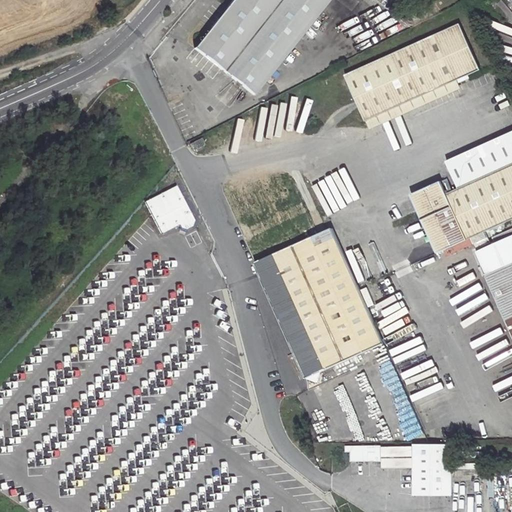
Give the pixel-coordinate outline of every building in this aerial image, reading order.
[(256,96),(332,0),(236,0),(198,49),(256,96)] [(435,0),(433,0),(405,14),(411,26),(441,11),(440,9),(436,1),(435,0)] [(449,4),(446,0),(438,0),(436,1),(440,9),(449,4)] [(460,25),(346,76),(368,127),(482,76),(460,25)] [(440,253),(511,221),(511,134),(449,163),(460,189),(446,195),(430,202),(432,205),(421,210),(440,253)] [(200,139),(189,144),(193,151),(204,145),(200,139)] [(415,197),(421,210),(432,205),(430,202),(446,195),(443,184),(415,197)] [(180,224),(183,230),(196,224),(176,185),(144,201),(160,234),(180,224)] [(332,228),(255,263),(305,378),(316,381),(319,371),(382,343),(358,289),(332,228)] [(511,258),(483,273),(511,333),(511,258)] [(307,380),(304,389),(318,393),(321,384),(307,380)] [(350,461),(382,460),(382,444),(350,445),(350,461)] [(455,445),(417,445),(418,496),(455,495),(455,445)]
